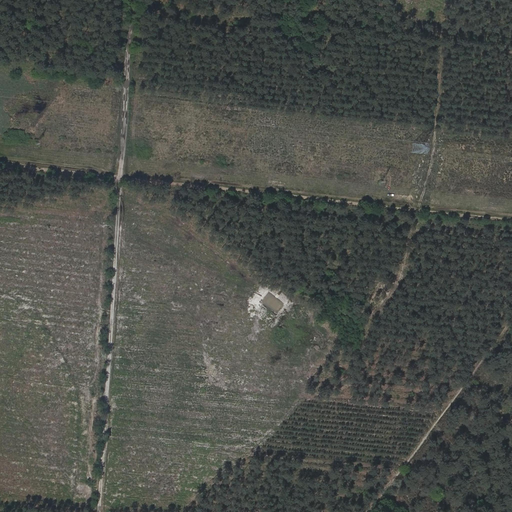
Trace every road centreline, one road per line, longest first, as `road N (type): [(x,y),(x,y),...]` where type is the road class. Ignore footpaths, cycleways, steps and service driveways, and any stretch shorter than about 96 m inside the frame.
road 1 (track): [(511,222),(0,160)]
road 2 (track): [(132,0),(98,511)]
